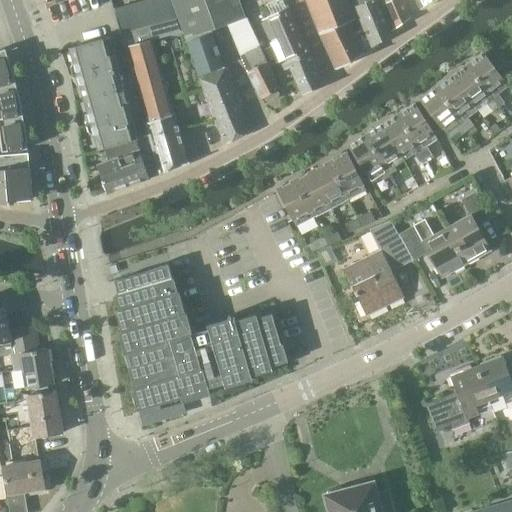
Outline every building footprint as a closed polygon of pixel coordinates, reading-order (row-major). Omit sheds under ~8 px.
[(120,35),(137,30),(178,19),(198,76),(223,66),(210,30),(227,24),(238,52),(246,71),(245,71),(259,98),(263,96),(266,101),(269,102),(278,96),(279,93),(277,89),(279,88),(262,54),(245,16),(243,17),(237,0),(147,0),(113,10),(120,35)] [(276,38),(287,61),(307,52),(287,7),(285,8),(281,0),(273,0),(266,4),(271,15),(267,16),(269,21),(264,23),(271,40),(276,38)] [(305,0),(309,8),(312,15),(335,69),(362,53),(354,31),(350,22),(355,20),(346,0),(305,0)] [(352,0),(363,27),(354,31),(362,53),(390,32),(376,0),(352,0)] [(392,30),(411,16),(403,0),(389,0),(382,4),(380,4),(392,30)] [(435,0),(416,0),(421,10),(435,0)] [(140,43),(137,30),(120,35),(159,174),(187,162),(153,39),(140,43)] [(83,98),(123,87),(109,36),(69,47),(72,61),(69,67),(73,82),(79,85),(83,98)] [(0,84),(14,80),(4,48),(0,49),(0,84)] [(307,52),(287,61),(286,62),(302,95),(321,82),(307,52)] [(482,53),(465,65),(498,107),(504,102),(498,94),(507,87),(482,53)] [(450,77),(475,110),(486,102),(492,111),(498,107),(465,65),(450,77)] [(226,144),(251,131),(224,67),(198,79),(226,144)] [(450,77),(435,88),(466,130),(473,125),(467,117),(475,110),(450,77)] [(0,117),(22,113),(14,80),(0,84),(0,117)] [(103,148),(105,154),(115,151),(132,146),(133,149),(137,148),(135,139),(137,138),(123,87),(83,98),(86,111),(83,117),(87,132),(93,136),(97,149),(103,148)] [(419,100),(444,133),(455,125),(461,134),(466,130),(435,88),(419,100)] [(413,103),(396,114),(423,159),(430,155),(424,146),(435,139),(413,103)] [(27,147),(22,113),(0,117),(0,140),(1,150),(27,147)] [(380,124),(402,160),(413,153),(419,162),(423,159),(396,114),(380,124)] [(380,124),(364,135),(388,174),(395,169),(393,166),(402,160),(380,124)] [(382,177),(388,174),(364,135),(347,145),(361,166),(369,181),(380,174),(382,177)] [(132,146),(115,151),(128,186),(148,178),(138,150),(137,148),(133,149),(132,146)] [(106,193),(128,186),(115,151),(105,154),(107,161),(96,165),(106,193)] [(0,203),(10,204),(9,200),(31,198),(28,152),(0,153),(0,203)] [(328,162),(347,199),(364,191),(345,153),(328,162)] [(311,171),(330,208),(347,199),(328,162),(311,171)] [(311,171),(294,179),(313,217),(330,208),(311,171)] [(313,217),(294,179),(276,188),(295,226),(313,217)] [(445,229),(464,264),(489,250),(475,225),(489,218),(475,191),(460,200),(468,216),(445,229)] [(368,211),(356,217),(361,226),(373,221),(368,211)] [(361,226),(356,217),(343,223),(347,231),(361,226)] [(391,271),(412,260),(397,234),(390,220),(370,228),(380,249),(342,267),(364,315),(403,296),(391,271)] [(423,220),(397,234),(412,260),(426,252),(439,277),(464,264),(445,229),(432,236),(423,220)] [(334,230),(323,236),(328,245),(340,240),(334,230)] [(328,245),(323,236),(305,246),(308,254),(328,245)] [(208,331),(198,334),(193,336),(192,333),(191,333),(185,312),(184,313),(178,292),(176,292),(168,263),(125,276),(126,278),(113,282),(117,294),(114,295),(118,309),(115,310),(121,330),(117,332),(133,387),(129,387),(138,415),(207,395),(205,389),(222,384),(223,388),(251,380),(250,377),(273,370),(272,367),(289,362),(284,344),(282,345),(274,315),(259,320),(258,316),(237,322),(236,319),(207,327),(208,331)] [(6,310),(0,308),(0,347),(11,346),(15,371),(23,370),(20,354),(26,353),(22,328),(9,330),(6,310)] [(35,326),(22,328),(26,353),(20,354),(23,370),(26,389),(54,384),(48,348),(38,350),(35,326)] [(501,356),(475,366),(488,399),(501,394),(505,402),(511,399),(511,379),(511,380),(501,356)] [(475,404),(488,399),(475,366),(449,376),(456,392),(426,404),(436,430),(451,424),(453,429),(469,423),(467,417),(478,413),(475,404)] [(54,391),(27,395),(34,437),(61,433),(54,391)] [(0,458),(10,457),(7,443),(0,444),(0,458)] [(511,467),(511,450),(503,453),(508,469),(511,467)] [(9,511),(27,511),(24,491),(44,488),(40,460),(2,466),(9,511)] [(328,496),(332,511),(391,511),(387,493),(377,496),(373,484),(345,492),(344,487),(329,491),(330,496),(328,496)] [(511,511),(511,499),(471,511),(470,511),(511,511)]
